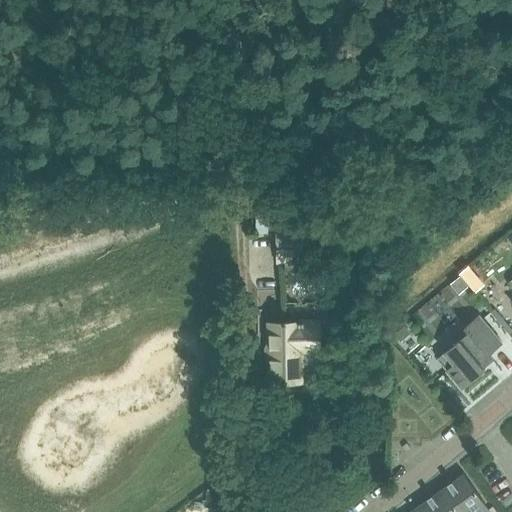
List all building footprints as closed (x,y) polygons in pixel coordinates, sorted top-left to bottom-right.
[(256,200),(256,234),(268,234),(268,200),(256,200)] [(285,207),(284,226),(295,226),(296,207),(285,207)] [(278,261),(298,261),(309,261),(309,234),(278,234),(278,261)] [(273,281),(273,264),(248,264),(249,282),(273,281)] [(451,285),(459,295),(467,288),(459,278),(451,285)] [(502,344),(490,328),(480,316),(455,337),(458,340),(443,353),(453,365),(447,370),(450,374),(462,389),(485,370),(482,366),(491,359),(489,355),(502,344)] [(319,322),(269,324),(270,383),(301,382),(300,365),(306,365),(306,364),(319,364),(318,352),(320,352),(319,322)] [(405,326),(395,335),(401,342),(411,333),(405,326)] [(326,403),(329,419),(343,419),(343,404),(326,403)] [(464,474),(443,489),(459,511),(487,511),(489,510),(464,474)] [(459,511),(443,489),(423,503),(429,511),(459,511)] [(429,511),(423,503),(411,511),(429,511)]
